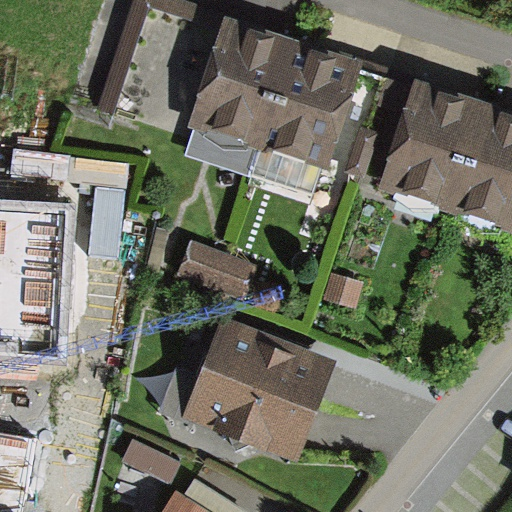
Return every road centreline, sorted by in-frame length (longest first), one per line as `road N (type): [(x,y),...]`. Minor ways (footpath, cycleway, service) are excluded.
road 1 (residential): [(511,341),(371,511)]
road 2 (unknown): [(511,54),(468,28),(389,0)]
